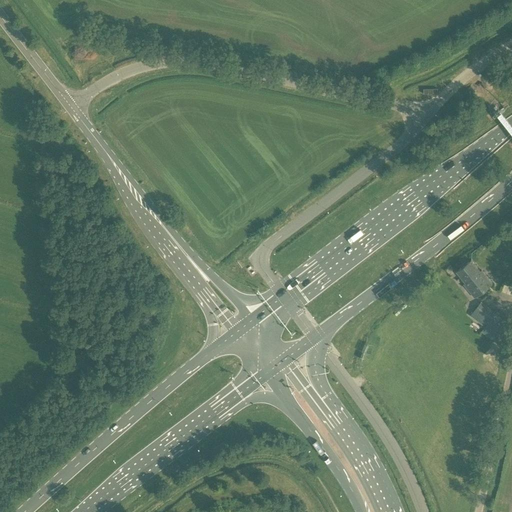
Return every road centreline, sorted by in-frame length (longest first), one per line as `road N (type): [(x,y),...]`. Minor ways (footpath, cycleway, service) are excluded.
road 1 (unclassified): [(71,108),(122,74),(186,63),(430,113)]
road 2 (primary): [(511,124),(283,296)]
road 3 (unclassified): [(430,113),(259,254),(283,296)]
road 4 (primary): [(314,337),(511,181)]
road 5 (primary): [(207,354),(24,511)]
road 6 (tertiary): [(252,319),(100,145)]
road 7 (unclassified): [(424,511),(382,429),(314,337)]
road 8 (tertiary): [(100,145),(136,209),(210,303)]
road 9 (primary): [(89,511),(239,394)]
road 10 (unclassified): [(481,511),(511,380)]
road 11 (primary): [(293,408),(360,511)]
